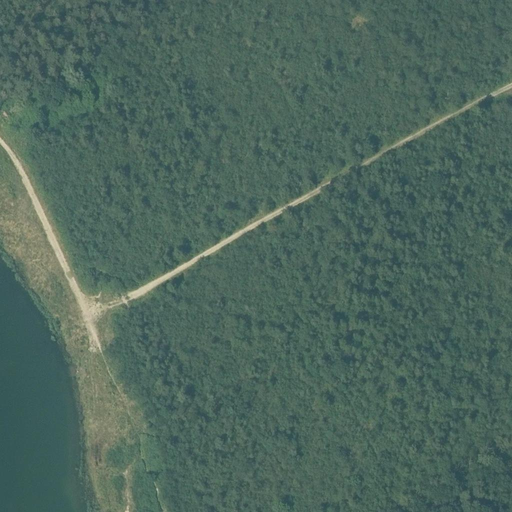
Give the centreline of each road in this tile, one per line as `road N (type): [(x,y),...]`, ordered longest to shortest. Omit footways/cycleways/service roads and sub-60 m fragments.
road 1 (track): [(98,359),(89,313),(124,301),(511,82)]
road 2 (track): [(257,224),(372,451),(376,511)]
road 3 (track): [(89,313),(53,259),(33,198),(0,140)]
road 4 (track): [(402,511),(511,450)]
